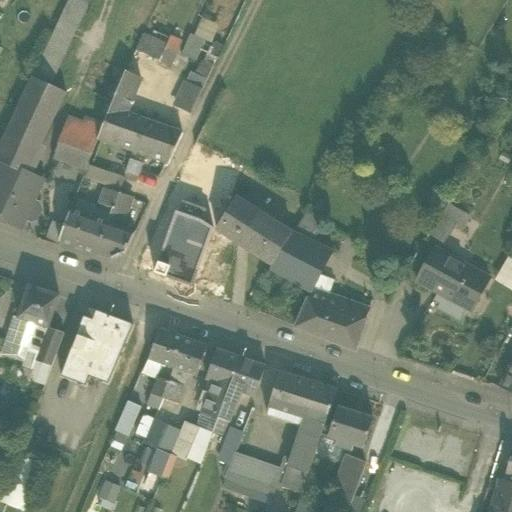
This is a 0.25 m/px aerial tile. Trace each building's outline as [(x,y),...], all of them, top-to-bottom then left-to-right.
[(69,0),(32,77),(50,86),(91,0),(69,0)] [(203,19),(195,37),(204,41),(212,44),(220,27),(203,19)] [(104,64),(125,73),(126,72),(130,63),(143,34),(144,34),(133,30),(115,67),(105,63),(104,64)] [(141,54),(170,67),(181,41),(170,36),(167,46),(143,34),(130,63),(136,66),(141,54)] [(181,55),(196,62),(204,41),(195,37),(190,35),(181,55)] [(197,75),(207,80),(218,58),(209,54),(205,62),(203,61),(197,75)] [(113,102),(111,108),(126,113),(141,78),(126,72),(125,73),(117,93),(113,102)] [(176,107),(191,115),(207,80),(197,75),(193,73),(176,107)] [(2,163),(27,175),(28,174),(66,93),(50,86),(32,77),(0,147),(0,162),(1,164),(2,163)] [(83,167),(86,169),(88,166),(98,139),(111,108),(113,102),(93,94),(93,95),(94,96),(82,125),(69,121),(59,142),(89,153),(83,167)] [(158,124),(126,113),(111,108),(98,139),(133,152),(146,156),(168,164),(182,133),(165,127),(167,122),(159,120),(158,124)] [(54,156),(83,167),(89,153),(59,142),(54,156)] [(349,155),(363,163),(370,152),(356,143),(349,155)] [(146,156),(133,152),(125,174),(138,178),(146,156)] [(0,166),(0,218),(21,228),(25,220),(30,222),(36,220),(41,208),(39,202),(34,200),(43,181),(28,174),(27,175),(2,163),(1,164),(0,166)] [(120,177),(88,166),(86,169),(82,179),(114,190),(120,177)] [(108,223),(121,228),(132,198),(105,189),(100,204),(101,204),(100,208),(99,212),(110,216),(108,223)] [(434,206),(442,211),(448,202),(440,197),(434,206)] [(216,229),(273,266),(292,233),(235,199),(216,229)] [(78,201),(74,212),(108,223),(110,216),(99,212),(100,208),(78,201)] [(154,273),(193,287),(216,229),(205,222),(209,210),(185,201),(181,213),(178,212),(154,273)] [(446,205),(440,215),(453,223),(463,229),(469,219),(446,205)] [(89,251),(113,259),(125,254),(135,233),(121,228),(108,223),(74,212),(70,211),(65,226),(59,241),(89,251)] [(293,233),(310,241),(320,222),(306,212),(293,233)] [(442,240),(453,223),(440,215),(430,232),(442,240)] [(45,243),(57,246),(59,241),(65,226),(53,222),(49,233),(42,230),(38,240),(45,243)] [(310,292),(311,293),(313,289),(321,274),(333,252),(310,241),(293,233),(270,270),(310,292)] [(417,281),(438,293),(467,309),(472,312),(490,279),(434,248),(417,281)] [(495,281),(506,287),(511,277),(511,259),(509,258),(495,281)] [(321,274),(313,289),(330,295),(337,283),(321,274)] [(8,342),(39,352),(47,328),(48,329),(48,328),(59,296),(29,286),(18,318),(17,318),(8,342)] [(370,310),(330,295),(313,289),(311,293),(310,292),(298,320),(295,327),(355,349),(370,310)] [(463,316),(467,309),(438,293),(434,300),(463,316)] [(133,325),(87,307),(61,376),(86,386),(89,377),(108,383),(133,325)] [(36,362),(52,367),(64,334),(48,328),(48,329),(47,328),(39,352),(36,362)] [(148,359),(162,364),(174,368),(184,338),(159,329),(148,359)] [(184,338),(174,368),(188,373),(197,376),(208,347),(184,338)] [(35,365),(36,362),(39,352),(8,342),(4,355),(35,365)] [(206,380),(214,382),(230,388),(241,358),(217,350),(206,380)] [(241,358),(230,388),(241,392),(254,397),(265,367),(241,358)] [(162,364),(148,359),(143,374),(157,380),(158,377),(162,364)] [(511,361),(499,387),(511,393),(511,361)] [(170,381),(174,368),(162,364),(158,377),(170,381)] [(186,378),(188,373),(174,368),(170,381),(163,399),(164,399),(178,405),(188,378),(186,378)] [(267,414),(302,425),(323,432),(337,390),(306,380),(281,372),(267,414)] [(157,380),(151,395),(163,399),(170,381),(158,377),(157,380)] [(225,402),(230,388),(214,382),(202,412),(219,419),(225,402)] [(236,406),(241,392),(230,388),(225,402),(236,406)] [(164,399),(163,399),(151,395),(147,406),(159,410),(164,399)] [(118,432),(128,437),(141,407),(128,402),(116,431),(118,432)] [(228,422),(229,423),(236,406),(225,402),(219,419),(228,422)] [(337,445),(351,450),(353,444),(363,448),(373,419),(338,408),(329,436),(339,440),(337,445)] [(219,419),(202,412),(196,427),(200,428),(212,434),(213,432),(219,419)] [(153,422),(154,419),(144,415),(136,435),(145,439),(153,422)] [(228,422),(219,419),(213,432),(222,436),(228,422)] [(163,427),(153,422),(145,439),(143,444),(154,449),(163,427)] [(177,457),(186,461),(187,458),(200,428),(196,427),(185,422),(181,431),(170,455),(177,457)] [(157,449),(170,455),(181,431),(168,425),(157,449)] [(302,425),(288,467),(308,474),(323,432),(302,425)] [(200,464),(212,434),(200,428),(187,458),(200,464)] [(219,459),(231,463),(235,454),(243,433),(231,429),(219,459)] [(128,437),(118,432),(110,451),(120,455),(128,437)] [(161,478),(170,455),(157,449),(147,472),(161,478)] [(282,470),(235,454),(231,463),(225,479),(244,485),(272,495),(273,495),(282,470)] [(27,510),(39,462),(12,455),(0,504),(27,510)] [(167,481),(177,457),(170,455),(161,478),(167,481)] [(338,490),(353,496),(365,463),(351,457),(338,490)] [(303,491),(308,474),(288,467),(281,487),(301,494),(302,494),(303,491)] [(98,500),(114,504),(119,485),(104,480),(98,500)] [(511,511),(511,483),(504,481),(499,480),(489,511),(511,511)] [(240,494),(269,503),(272,495),(244,485),(240,494)] [(353,496),(338,490),(330,508),(340,511),(346,511),(348,508),(353,496)] [(307,511),(313,495),(303,491),(302,494),(295,511),(307,511)] [(360,511),(365,501),(353,496),(348,508),(357,511),(360,511)]
